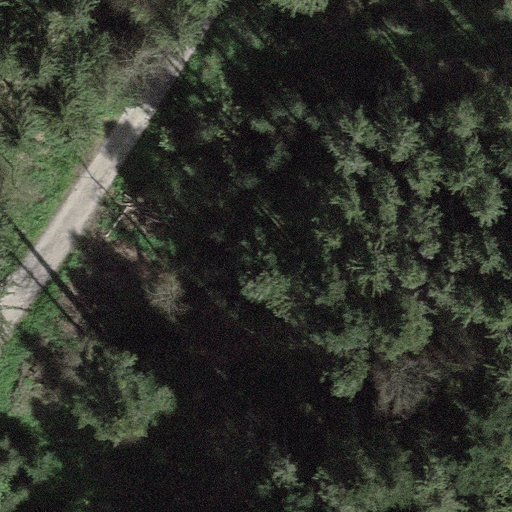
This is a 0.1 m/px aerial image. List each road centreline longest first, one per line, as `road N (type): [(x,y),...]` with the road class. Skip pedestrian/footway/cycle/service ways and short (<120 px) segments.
road 1 (track): [(0,330),(206,0)]
road 2 (track): [(511,55),(412,42),(307,0)]
